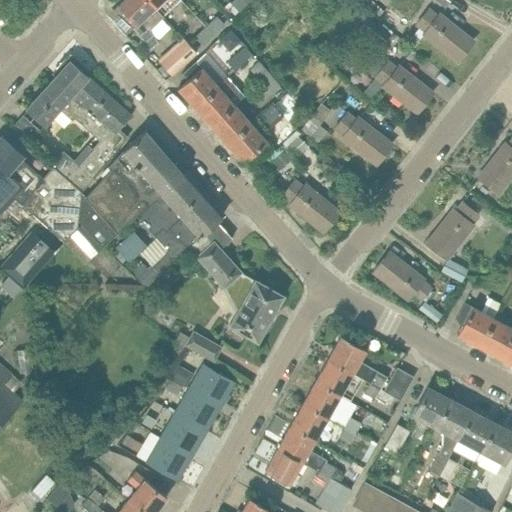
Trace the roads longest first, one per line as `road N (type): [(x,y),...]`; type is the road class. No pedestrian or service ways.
road 1 (residential): [(324,287),(76,6)]
road 2 (unclassified): [(324,287),(511,51)]
road 3 (unclassified): [(195,511),(324,287)]
road 4 (unclassified): [(511,386),(324,287)]
